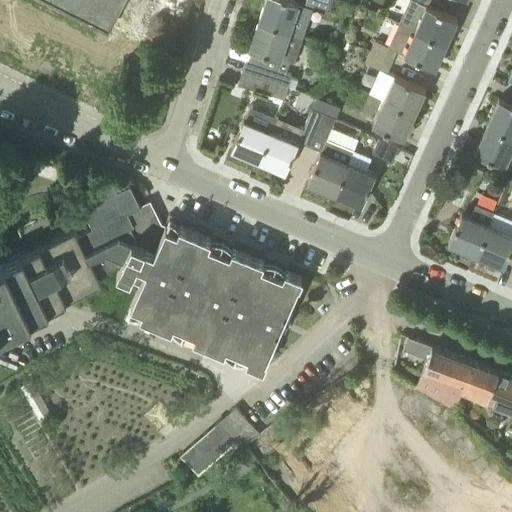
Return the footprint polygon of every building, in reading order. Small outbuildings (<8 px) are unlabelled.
[(57,0),(90,18),(110,20),(120,0),(57,0)] [(145,15),(152,0),(133,0),(130,7),(145,15)] [(166,0),(154,23),(171,32),(188,0),(166,0)] [(294,0),(265,0),(259,19),(304,35),(314,4),(327,8),(329,0),(304,0),(304,1),(305,1),(304,5),(298,3),(299,2),(294,0)] [(407,0),(398,21),(415,29),(446,42),(457,18),(427,4),(428,0),(407,0)] [(304,35),(259,19),(250,47),(264,52),(260,64),(246,59),(241,72),(288,87),(292,74),(291,74),(304,35)] [(446,42),(415,29),(398,21),(388,45),(375,39),(370,50),(391,60),(396,49),(435,67),(446,42)] [(369,92),(383,98),(415,112),(426,88),(394,74),(387,71),(391,60),(370,50),(364,61),(380,68),(369,92)] [(288,87),(241,72),(237,83),(284,99),(288,87)] [(311,107),(324,112),(336,117),(340,106),(316,96),(311,107)] [(511,103),(499,97),(487,125),(511,136),(511,103)] [(404,137),(415,112),(383,98),(372,123),(404,137)] [(231,148),(258,159),(277,115),(252,104),(246,118),(244,117),(231,148)] [(303,126),(277,115),(258,159),(286,171),(298,141),(309,145),(314,134),(324,112),(311,107),(303,126)] [(335,192),(348,162),(354,150),(327,138),(336,117),(324,112),(314,134),(327,139),(322,151),(321,150),(308,180),(335,192)] [(475,151),(504,165),(509,155),(511,156),(511,136),(487,125),(475,151)] [(378,136),(369,158),(389,168),(399,146),(378,136)] [(375,174),(348,162),(335,192),(362,204),(375,174)] [(459,185),(473,191),(482,169),(468,163),(459,185)] [(0,332),(101,283),(98,276),(117,267),(110,252),(105,250),(89,258),(86,252),(102,244),(104,239),(112,235),(106,222),(117,217),(123,229),(134,224),(127,211),(140,204),(130,184),(118,190),(111,177),(90,188),(96,201),(83,207),(93,228),(78,235),(74,227),(0,264),(0,332)] [(140,204),(127,211),(134,224),(123,229),(117,217),(106,222),(112,235),(104,239),(102,244),(86,252),(89,258),(105,250),(110,252),(117,267),(120,268),(116,276),(130,282),(131,280),(140,284),(131,304),(142,309),(140,315),(141,315),(142,314),(171,327),(170,328),(172,329),(174,323),(195,332),(193,338),(194,338),(194,337),(224,350),(223,351),(225,351),(227,346),(248,355),(246,361),(247,361),(247,360),(263,367),(302,277),(286,270),(289,265),(266,254),(263,260),(233,247),(236,242),(212,232),(210,237),(180,225),(183,219),(170,213),(165,224),(161,222),(155,224),(145,202),(140,204)] [(448,241),(476,253),(489,223),(494,211),(475,203),(470,215),(461,211),(448,241)] [(511,245),(511,233),(489,223),(476,253),(504,265),(511,245)] [(419,363),(426,338),(409,334),(402,358),(419,363)] [(460,394),(461,390),(473,360),(432,345),(424,366),(417,385),(454,408),(460,394)] [(478,398),(486,402),(511,413),(511,375),(473,360),(461,390),(478,398)] [(260,433),(243,414),(236,406),(180,455),(198,475),(228,448),(235,455),(260,433)]
